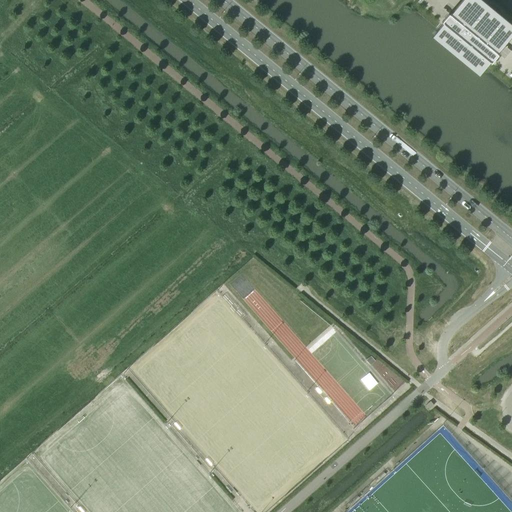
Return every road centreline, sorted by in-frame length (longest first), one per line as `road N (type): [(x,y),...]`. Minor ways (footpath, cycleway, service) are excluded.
road 1 (secondary): [(186,0),(511,270)]
road 2 (secondary): [(511,240),(222,0)]
road 3 (unclassified): [(284,511),(445,370),(448,330),(485,299)]
